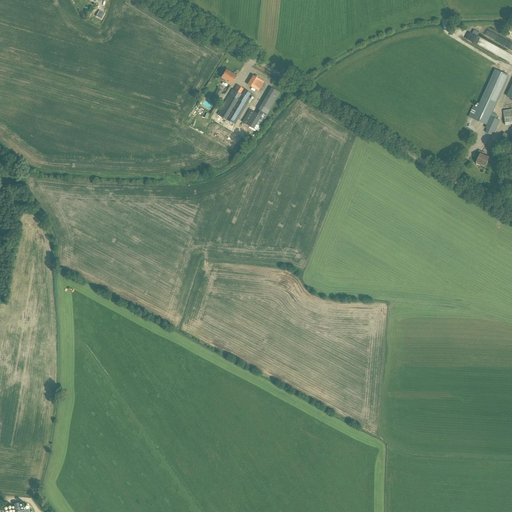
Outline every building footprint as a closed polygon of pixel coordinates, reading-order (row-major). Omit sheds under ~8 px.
[(96,16),(102,19),(105,14),(99,11),(96,16)] [(482,44),(485,39),(464,29),(461,34),(482,44)] [(495,69),(478,108),(473,106),(468,116),(487,125),(509,76),(495,69)] [(221,78),(231,84),(236,76),(226,70),(221,78)] [(247,84),(258,91),(264,82),(253,75),(247,84)] [(217,114),(235,125),(253,95),(237,85),(231,96),(229,95),(217,114)] [(271,88),(256,113),(250,109),(242,122),(253,129),(263,112),(267,115),(280,93),(271,88)] [(218,89),(213,97),(211,100),(216,103),(223,92),(218,89)] [(511,109),(503,111),(506,126),(511,124),(511,109)] [(500,120),(491,116),(485,128),(487,129),(485,132),(491,135),(493,131),(494,132),(500,120)] [(244,139),(214,120),(206,133),(236,151),(244,139)] [(492,151),(493,147),(494,145),(488,143),(486,149),(492,151)] [(481,164),(485,166),(489,157),(483,155),(484,152),(479,150),(477,156),(479,157),(476,163),(481,165),(481,164)]
